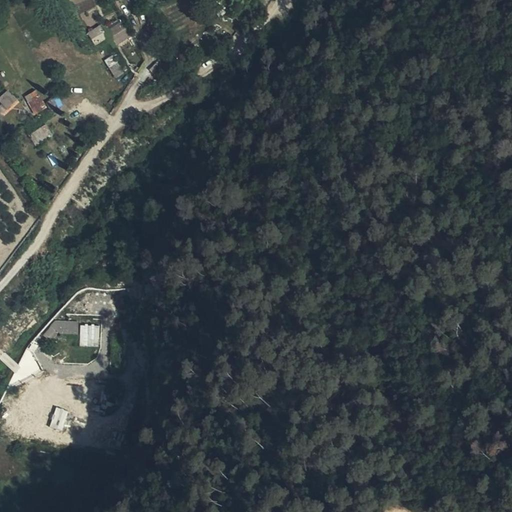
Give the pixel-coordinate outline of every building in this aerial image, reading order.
[(122,21),(109,29),(118,44),(131,37),(122,21)] [(88,31),(96,44),(108,37),(101,24),(88,31)] [(104,66),(112,62),(107,54),(100,59),(104,66)] [(118,73),(112,62),(104,66),(111,77),(118,73)] [(11,90),(0,99),(0,109),(4,114),(20,101),(11,90)] [(32,93),(26,96),(33,110),(40,106),(32,93)] [(69,99),(74,106),(82,100),(77,93),(69,99)] [(33,110),(26,96),(23,98),(31,111),(33,110)] [(53,105),(47,96),(41,100),(46,109),(53,105)] [(82,100),(74,106),(78,112),(86,106),(82,100)] [(46,123),(29,134),(36,144),(53,134),(46,123)] [(81,345),(100,345),(100,323),(81,323),(81,345)] [(57,407),(52,425),(63,428),(68,410),(57,407)]
